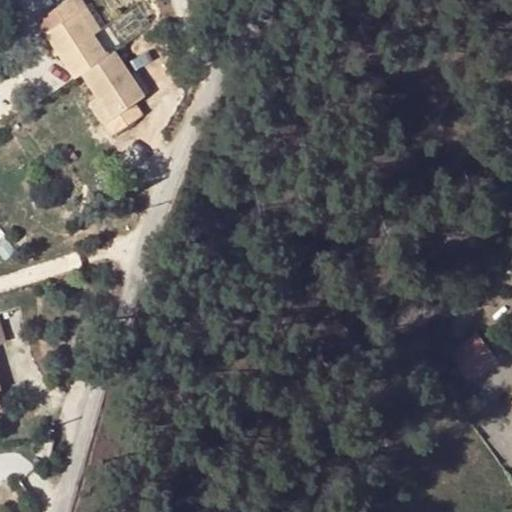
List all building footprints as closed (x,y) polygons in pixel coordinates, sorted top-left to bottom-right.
[(69,0),(48,14),(56,27),(79,12),(87,7),(82,0),(69,0)] [(102,29),(87,7),(79,12),(94,34),(102,29)] [(75,79),(82,74),(108,56),(94,34),(79,12),(56,27),(45,34),(75,79)] [(82,74),(97,97),(111,118),(133,104),(134,103),(145,96),(115,50),(108,56),(82,74)] [(111,118),(97,97),(90,102),(104,124),(111,118)] [(111,118),(104,124),(111,136),(142,116),(134,103),(133,104),(111,118)] [(478,335),(450,355),(468,378),(495,358),(478,335)]
